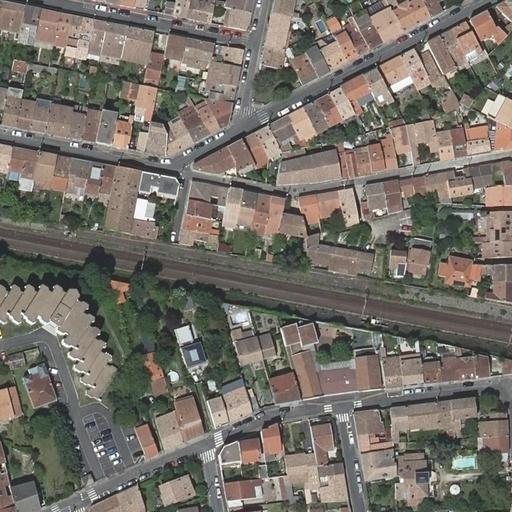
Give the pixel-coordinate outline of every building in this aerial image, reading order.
[(154,0),(136,0),(135,8),(153,11),(154,0)] [(186,20),(189,0),(176,0),(176,6),(173,18),(186,20)] [(210,26),(214,7),(215,2),(205,0),(189,0),(186,20),(210,26)] [(251,14),(253,0),(233,0),(232,6),(225,4),(225,9),(227,10),(232,11),(251,14)] [(273,0),(271,13),(290,17),(299,19),(299,16),(292,15),(294,0),(273,0)] [(429,20),(419,0),(417,0),(407,5),(406,3),(397,8),(392,0),(384,0),(390,10),(402,34),(429,20)] [(419,0),(429,20),(445,11),(441,3),(439,0),(419,0)] [(511,0),(509,0),(495,8),(511,23),(510,26),(506,26),(501,32),(506,37),(511,30),(511,0)] [(25,8),(0,3),(0,4),(0,38),(1,35),(2,36),(3,31),(16,34),(15,40),(19,41),(25,8)] [(164,16),(173,18),(176,6),(166,3),(164,16)] [(309,8),(312,14),(318,11),(315,5),(315,4),(309,8)] [(39,10),(25,8),(19,41),(18,44),(32,47),(32,46),(39,10)] [(59,14),(39,10),(32,46),(52,50),(53,48),(59,14)] [(232,11),(227,10),(223,28),(228,29),(232,11)] [(382,45),(402,34),(390,10),(369,21),(382,45)] [(247,33),(251,14),(232,11),(228,29),(247,33)] [(369,52),(382,45),(369,21),(364,12),(351,18),(369,52)] [(288,31),(290,17),(271,13),(271,14),(268,31),(290,35),(291,32),(288,31)] [(494,28),(485,13),(468,22),(480,44),(490,39),(497,46),(506,37),(501,32),(496,27),(494,28)] [(71,17),(59,14),(53,48),(65,50),(66,46),(67,40),(71,17)] [(82,19),(71,17),(67,40),(78,42),(82,19)] [(358,57),(369,52),(351,18),(347,21),(349,25),(343,28),(358,57)] [(93,21),(82,19),(78,42),(77,48),(76,51),(81,52),(80,58),(84,59),(84,56),(87,57),(88,50),(93,21)] [(347,63),(358,57),(343,28),(340,29),(334,19),(326,24),(335,42),(347,63)] [(106,24),(93,21),(88,50),(101,52),(106,24)] [(481,56),(465,23),(451,31),(467,63),(481,56)] [(128,28),(106,24),(101,52),(100,55),(104,56),(106,50),(123,53),(128,28)] [(142,31),(128,28),(123,53),(122,61),(135,64),(142,31)] [(154,33),(142,31),(135,64),(148,66),(149,55),(154,33)] [(290,35),(268,31),(264,48),(284,52),(284,51),(286,38),(290,38),(290,35)] [(456,69),(467,63),(451,31),(439,37),(456,69)] [(185,40),(168,37),(163,58),(163,59),(181,62),(185,40)] [(444,76),(456,69),(439,37),(427,43),(444,76)] [(201,70),(203,60),(198,59),(201,43),(185,40),(181,62),(181,63),(187,64),(187,67),(201,70)] [(329,73),(347,63),(335,42),(326,47),(324,43),(316,46),(317,49),(329,73)] [(216,60),(216,59),(212,57),(214,46),(201,43),(198,59),(203,60),(215,63),(216,60)] [(225,48),(219,47),(216,59),(216,60),(222,61),(225,48)] [(244,52),(225,48),(222,61),(216,60),(215,63),(240,68),(244,52)] [(285,51),(284,51),(284,52),(264,48),(260,66),(275,69),(296,73),(291,63),(284,66),(283,69),(280,69),(282,57),(287,56),(285,51)] [(294,60),(288,49),(285,51),(287,56),(291,63),(296,73),(302,85),(303,86),(319,78),(306,55),(305,54),(294,60)] [(319,78),(329,73),(317,49),(306,55),(319,78)] [(100,55),(99,60),(121,65),(122,61),(123,53),(106,50),(104,56),(100,55)] [(417,59),(413,51),(400,58),(409,74),(414,84),(417,82),(420,89),(425,86),(426,88),(431,85),(430,84),(417,59)] [(428,54),(417,59),(430,84),(441,78),(428,54)] [(149,55),(148,66),(144,87),(157,90),(163,59),(163,58),(149,55)] [(409,74),(400,58),(397,59),(405,76),(409,74)] [(398,92),(414,84),(409,74),(405,76),(397,59),(376,71),(392,102),(392,103),(399,100),(392,88),(395,87),(398,92)] [(236,88),(240,68),(215,63),(203,60),(201,70),(205,71),(206,66),(210,67),(207,82),(208,82),(236,88)] [(21,62),(19,72),(27,73),(29,64),(21,62)] [(392,102),(376,71),(363,77),(371,93),(374,98),(383,94),(385,100),(388,104),(392,102)] [(183,95),(186,78),(178,76),(175,94),(183,95)] [(371,93),(363,77),(340,89),(354,115),(355,117),(363,114),(360,107),(356,101),(371,93)] [(441,78),(430,84),(431,85),(436,94),(446,88),(441,78)] [(488,86),(495,91),(501,83),(494,78),(488,86)] [(233,106),(236,88),(208,82),(205,100),(233,106)] [(140,87),(123,83),(120,97),(137,101),(139,90),(140,87)] [(392,88),(399,100),(402,98),(398,92),(395,87),(392,88)] [(5,108),(2,126),(16,128),(21,101),(23,92),(9,89),(9,92),(5,108)] [(354,115),(340,89),(328,95),(343,124),(347,122),(345,119),(354,115)] [(0,107),(5,108),(9,92),(0,90),(0,107)] [(157,93),(139,90),(137,101),(134,115),(146,118),(145,120),(151,121),(157,93)] [(172,99),(169,93),(163,91),(165,102),(172,99)] [(442,106),(446,114),(459,107),(460,106),(453,92),(444,97),(447,104),(442,106)] [(360,107),(374,99),(374,98),(371,93),(356,101),(360,107)] [(377,104),(385,100),(383,94),(374,98),(374,99),(377,104)] [(341,125),(343,124),(328,95),(316,102),(329,127),(339,123),(341,125)] [(469,108),(472,100),(464,96),(461,104),(469,108)] [(511,102),(502,96),(489,119),(511,131),(511,102)] [(229,123),(233,106),(205,100),(204,100),(205,103),(219,130),(227,125),(229,123)] [(21,101),(16,128),(30,131),(36,107),(36,104),(21,101)] [(50,109),(51,106),(51,104),(37,101),(36,104),(36,107),(50,109)] [(329,127),(316,102),(303,109),(317,136),(330,129),(329,127)] [(219,130),(205,103),(195,108),(209,135),(219,130)] [(72,115),(73,110),(51,106),(50,109),(46,134),(67,138),(72,115)] [(195,108),(194,106),(179,114),(181,117),(183,121),(194,143),(209,135),(195,108)] [(31,131),(46,134),(50,109),(36,107),(30,131),(31,131)] [(317,136),(303,109),(287,117),(304,149),(310,147),(307,142),(306,139),(312,136),(313,138),(317,136)] [(117,114),(102,111),(100,120),(95,144),(110,147),(117,115),(117,114)] [(437,112),(430,115),(433,121),(434,120),(440,117),(437,112)] [(81,141),(86,117),(72,115),(67,138),(81,141)] [(127,150),(134,117),(117,115),(110,147),(127,150)] [(445,115),(440,117),(434,120),(435,124),(446,122),(445,115)] [(100,120),(86,117),(81,141),(95,144),(100,120)] [(174,126),(183,121),(181,117),(172,122),(174,126)] [(304,149),(287,117),(267,128),(281,154),(291,152),(287,144),(282,146),(281,143),(292,138),(298,150),(304,149)] [(511,131),(489,119),(488,127),(465,128),(466,131),(467,142),(487,141),(489,153),(511,148),(511,131)] [(180,151),(194,143),(183,121),(174,126),(172,122),(169,123),(180,151)] [(434,133),(432,121),(405,127),(410,152),(413,165),(418,164),(416,148),(413,148),(412,144),(416,144),(415,142),(415,138),(429,135),(430,140),(430,142),(430,144),(431,154),(438,152),(434,133)] [(168,158),(180,151),(169,123),(164,125),(165,127),(166,136),(165,157),(168,158)] [(341,127),(341,125),(339,123),(329,127),(330,129),(332,132),(341,127)] [(145,153),(165,157),(166,136),(165,127),(158,126),(150,124),(148,134),(145,153)] [(448,134),(454,160),(466,157),(463,131),(462,129),(461,129),(461,126),(458,127),(458,130),(458,133),(448,134)] [(410,152),(405,127),(393,129),(390,135),(391,138),(391,143),(394,156),(410,152)] [(267,128),(254,134),(268,160),(271,159),(272,163),(279,159),(278,156),(281,154),(267,128)] [(448,131),(434,133),(438,152),(440,162),(454,160),(448,134),(448,131)] [(463,131),(466,157),(489,153),(487,141),(467,142),(466,131),(463,131)] [(138,152),(145,153),(148,134),(141,133),(138,152)] [(255,167),(258,166),(256,162),(264,159),(266,162),(268,160),(254,134),(241,141),(255,167)] [(343,153),(341,140),(333,142),(335,152),(341,182),(359,178),(354,151),(351,152),(351,155),(346,156),(345,153),(343,153)] [(252,169),(255,167),(241,141),(227,149),(236,165),(236,168),(236,173),(251,167),(252,169)] [(378,145),(378,146),(383,173),(397,171),(394,156),(391,143),(378,145)] [(2,178),(6,179),(7,173),(12,148),(0,145),(0,171),(3,172),(2,178)] [(378,146),(366,149),(372,176),(383,173),(378,146)] [(20,175),(25,151),(12,148),(7,173),(20,175)] [(194,171),(224,177),(224,173),(236,168),(236,165),(227,149),(193,167),(194,171)] [(341,182),(335,152),(306,158),(304,149),(298,150),(291,152),(281,154),(276,186),(312,187),(341,182)] [(372,176),(366,149),(354,151),(359,178),(372,176)] [(20,175),(19,183),(33,185),(39,153),(25,151),(20,175)] [(33,185),(33,189),(50,192),(51,188),(57,157),(39,153),(33,185)] [(72,160),(57,157),(51,188),(66,191),(72,160)] [(72,160),(66,191),(66,192),(79,194),(80,188),(87,189),(92,164),(72,160)] [(511,164),(508,162),(500,163),(502,174),(503,187),(511,187),(511,164)] [(500,163),(491,165),(492,175),(502,174),(500,163)] [(87,189),(86,196),(91,197),(92,193),(96,194),(95,201),(97,202),(104,166),(92,164),(87,189)] [(491,165),(469,169),(472,190),(481,188),(481,186),(488,185),(488,189),(493,188),(492,175),(491,165)] [(104,166),(97,202),(110,204),(117,168),(104,166)] [(110,204),(104,232),(129,236),(131,226),(132,220),(135,203),(137,194),(139,183),(141,173),(117,168),(110,204)] [(455,171),(446,173),(450,196),(472,191),(472,190),(469,169),(463,170),(465,178),(456,179),(455,171)] [(154,176),(141,173),(139,183),(153,186),(159,187),(179,190),(180,184),(178,180),(158,176),(157,179),(153,179),(154,176)] [(425,178),(413,181),(415,194),(415,196),(441,192),(442,201),(450,199),(450,196),(446,173),(425,176),(425,178)] [(383,184),(387,207),(388,215),(401,212),(399,198),(415,194),(413,181),(396,184),(396,182),(383,184)] [(153,186),(139,183),(137,194),(150,196),(153,186)] [(188,202),(225,208),(228,190),(192,183),(188,202)] [(383,184),(365,187),(367,202),(370,220),(374,219),(372,212),(375,212),(375,209),(387,207),(383,184)] [(157,196),(177,199),(179,190),(159,187),(157,196)] [(484,192),(485,207),(486,207),(511,205),(511,187),(503,187),(493,188),(488,189),(484,189),(484,192)] [(352,189),(347,190),(352,216),(350,216),(352,225),(358,223),(353,189),(352,189)] [(228,190),(225,208),(224,212),(222,226),(235,229),(235,225),(242,193),(228,190)] [(338,192),(342,215),(343,218),(345,218),(346,227),(352,225),(350,216),(352,216),(347,190),(338,192)] [(336,192),(315,196),(318,214),(339,211),(336,192)] [(318,214),(319,219),(342,215),(338,192),(336,192),(339,211),(318,214)] [(257,196),(242,193),(235,225),(250,229),(257,196)] [(250,229),(250,231),(260,233),(260,236),(264,236),(271,198),(257,196),(250,229)] [(315,196),(298,199),(301,219),(302,222),(319,219),(318,214),(315,196)] [(263,239),(276,241),(278,231),(281,215),(285,201),(271,198),(264,236),(263,239)] [(224,212),(225,208),(188,202),(185,216),(204,219),(212,221),(215,222),(217,211),(224,212)] [(146,205),(135,203),(132,220),(149,224),(150,219),(144,218),(146,208),(146,205)] [(152,220),(154,209),(146,208),(144,218),(150,219),(152,220)] [(472,238),(472,243),(482,242),(511,241),(511,211),(481,214),(481,218),(487,218),(487,230),(491,230),(491,238),(487,238),(472,238)] [(301,219),(281,215),(278,231),(305,237),(303,227),(302,222),(301,219)] [(185,216),(182,230),(219,238),(220,238),(221,232),(210,230),(211,227),(203,226),(204,219),(185,216)] [(131,226),(129,236),(154,241),(155,231),(131,226)] [(182,230),(179,245),(189,247),(191,240),(218,245),(219,238),(182,230)] [(305,262),(306,268),(311,269),(310,263),(329,266),(328,272),(356,277),(357,271),(369,273),(373,255),(317,246),(318,235),(305,238),(305,239),(305,262)] [(433,241),(413,238),(408,272),(425,275),(428,252),(430,253),(433,241)] [(511,256),(511,241),(482,242),(483,245),(487,245),(487,254),(483,254),(483,258),(511,256)] [(219,245),(218,251),(230,253),(231,247),(219,245)] [(395,278),(403,279),(406,266),(404,266),(406,253),(391,250),(387,270),(396,271),(395,278)] [(453,280),(452,286),(466,288),(471,262),(448,257),(446,264),(441,263),(438,280),(444,281),(444,278),(453,280)] [(483,299),(511,304),(511,266),(480,266),(479,275),(482,275),(482,273),(492,273),(491,295),(484,294),(483,299)] [(443,284),(452,286),(453,280),(444,278),(444,281),(443,284)] [(118,292),(122,284),(108,281),(114,300),(120,298),(118,292)] [(49,319),(59,325),(58,328),(55,329),(54,333),(59,336),(61,335),(65,339),(63,341),(61,342),(60,345),(65,348),(67,348),(72,350),(69,354),(67,354),(67,358),(71,361),(74,360),(78,362),(75,365),(74,366),(73,370),(78,374),(80,373),(84,375),(82,378),(80,379),(79,383),(83,386),(86,385),(90,387),(88,390),(87,391),(86,395),(90,398),(93,396),(96,399),(112,376),(116,375),(116,371),(110,367),(108,368),(105,366),(107,362),(109,362),(109,358),(105,356),(103,356),(100,354),(102,350),(103,350),(103,346),(99,343),(97,344),(93,341),(95,337),(97,337),(97,333),(92,330),(91,331),(87,328),(88,325),(91,325),(91,321),(86,318),(84,319),(80,316),(82,313),(85,312),(85,308),(80,305),(79,306),(75,303),(76,299),(72,294),(64,293),(62,296),(59,293),(59,292),(54,288),(50,290),(50,293),(48,296),(46,294),(45,291),(40,288),(36,290),(37,292),(34,295),(31,293),(31,291),(26,287),(23,289),(23,292),(21,295),(17,292),(17,290),(13,286),(9,289),(10,290),(7,294),(4,292),(4,290),(0,286),(0,323),(3,325),(6,323),(6,321),(8,317),(11,320),(12,322),(16,326),(19,324),(19,322),(22,318),(25,320),(26,322),(30,326),(33,324),(33,322),(35,319),(39,321),(40,323),(44,326),(47,324),(47,322),(49,319)] [(202,309),(199,300),(192,303),(195,312),(202,309)] [(338,395),(353,394),(349,368),(314,373),(308,354),(302,356),(299,345),(302,344),(303,347),(305,346),(310,344),(309,339),(313,337),(310,326),(294,330),(293,326),(279,330),(284,345),(288,344),(289,348),(306,401),(324,398),(338,395)] [(174,329),(176,346),(191,343),(189,327),(174,329)] [(261,360),(255,339),(252,330),(242,333),(241,328),(231,331),(241,366),(261,360)] [(268,335),(255,339),(261,360),(274,357),(268,335)] [(206,345),(211,357),(218,355),(214,342),(206,345)] [(206,364),(199,344),(180,350),(187,370),(206,364)] [(308,354),(305,346),(303,347),(302,344),(299,345),(302,356),(308,354)] [(356,367),(355,359),(319,365),(313,344),(310,344),(305,346),(308,354),(314,373),(349,368),(356,367)] [(300,402),(306,401),(289,348),(285,349),(293,376),(300,402)] [(360,393),(380,390),(374,349),(354,352),(355,359),(356,367),(360,393)] [(386,390),(402,387),(398,358),(385,360),(384,351),(379,351),(386,390)] [(457,381),(475,379),(472,361),(461,359),(461,353),(453,351),(453,354),(454,359),(454,360),(457,381)] [(7,358),(11,370),(25,367),(22,354),(7,358)] [(440,383),(457,381),(454,360),(452,360),(451,359),(442,359),(441,355),(436,356),(437,360),(440,383)] [(402,387),(422,385),(418,362),(417,356),(398,358),(402,387)] [(422,385),(440,383),(437,360),(432,360),(430,358),(425,359),(422,361),(418,362),(422,385)] [(475,379),(487,378),(483,359),(471,358),(472,361),(475,379)] [(503,376),(510,375),(511,363),(505,362),(502,361),(502,376),(503,376)] [(34,410),(57,402),(43,366),(29,371),(31,377),(23,380),(34,410)] [(353,394),(360,393),(356,367),(349,368),(353,394)] [(300,402),(293,376),(268,382),(275,406),(300,402)] [(228,424),(251,415),(247,400),(240,377),(236,379),(237,382),(218,390),(220,398),(228,424)] [(154,382),(153,382),(157,395),(168,392),(164,379),(154,382)] [(0,420),(21,415),(18,402),(16,402),(13,390),(0,392),(0,420)] [(228,424),(220,398),(206,403),(215,430),(228,424)] [(251,415),(259,411),(255,398),(247,400),(251,415)] [(477,417),(474,398),(450,400),(454,435),(461,435),(459,428),(457,428),(457,419),(477,417)] [(187,443),(204,435),(192,399),(175,405),(187,443)] [(454,435),(450,400),(435,402),(439,427),(449,426),(450,436),(454,435)] [(439,427),(435,402),(420,404),(423,428),(424,429),(439,427)] [(423,428),(420,404),(405,406),(408,429),(411,429),(410,424),(419,424),(420,428),(423,428)] [(408,429),(405,406),(390,408),(391,422),(392,436),(392,444),(399,443),(397,430),(397,426),(404,425),(405,430),(408,429)] [(357,435),(357,436),(373,433),(382,431),(381,425),(375,426),(374,418),(378,417),(377,409),(353,412),(357,435)] [(165,452),(183,444),(173,410),(159,415),(158,411),(152,413),(165,452)] [(508,434),(507,411),(491,413),(491,420),(480,421),(480,437),(483,436),(508,434)] [(147,460),(159,455),(147,426),(139,428),(137,420),(133,421),(147,460)] [(269,430),(261,431),(265,454),(279,452),(277,437),(282,436),(280,424),(273,426),(269,428),(269,430)] [(330,424),(311,427),(315,456),(317,467),(327,466),(324,450),(334,449),(332,444),(333,443),(330,424)] [(373,433),(357,436),(360,455),(376,452),(373,433)] [(508,453),(508,434),(483,436),(484,449),(481,449),(478,449),(478,455),(508,453)] [(218,455),(223,484),(243,481),(240,462),(237,445),(237,441),(223,447),(221,450),(218,455)] [(256,441),(237,445),(240,462),(259,459),(256,441)] [(395,484),(396,498),(407,498),(407,506),(424,505),(423,497),(428,496),(426,461),(423,460),(423,454),(406,455),(405,457),(398,457),(398,451),(400,449),(406,448),(406,443),(399,443),(392,444),(392,449),(393,463),(395,463),(395,472),(396,476),(396,478),(399,477),(400,484),(395,484)] [(0,511),(16,511),(11,488),(0,445),(0,511)] [(360,455),(364,481),(386,477),(385,475),(395,472),(395,463),(393,463),(392,449),(376,452),(360,455)] [(305,458),(305,456),(286,459),(289,474),(283,475),(284,478),(285,485),(289,504),(294,504),(290,484),(304,482),(308,503),(312,503),(310,489),(305,458)] [(321,488),(317,467),(315,456),(305,458),(310,489),(314,489),(321,488)] [(348,500),(341,463),(327,466),(317,467),(321,488),(322,502),(324,502),(348,500)] [(255,474),(256,479),(259,478),(268,477),(266,465),(258,467),(259,473),(255,474)] [(86,488),(95,484),(91,475),(82,479),(86,488)] [(165,504),(193,494),(186,477),(161,487),(164,494),(162,496),(165,504)] [(243,481),(223,484),(228,509),(242,506),(240,499),(255,497),(261,496),(259,478),(256,479),(243,481)] [(11,488),(16,511),(34,511),(40,509),(34,482),(11,488)] [(137,485),(118,494),(123,511),(145,511),(145,507),(137,485)] [(89,511),(88,511),(123,511),(118,494),(93,505),(89,511)] [(348,500),(324,502),(325,510),(349,507),(348,500)]
